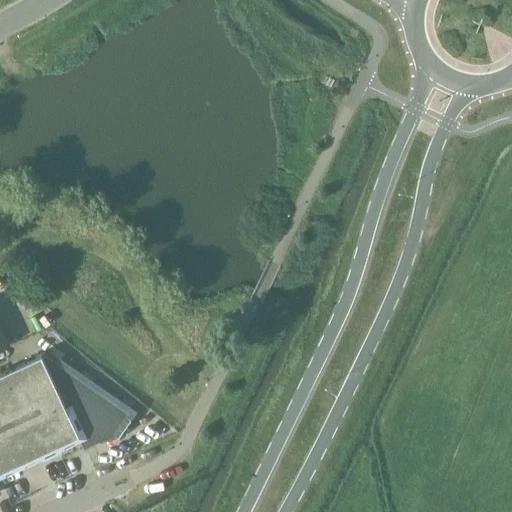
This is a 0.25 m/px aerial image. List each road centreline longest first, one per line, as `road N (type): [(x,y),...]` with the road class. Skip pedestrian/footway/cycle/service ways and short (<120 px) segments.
road 1 (secondary): [(433,70),(383,180),(348,295),(244,511)]
road 2 (secondary): [(286,511),(396,287),(434,151),(464,87)]
